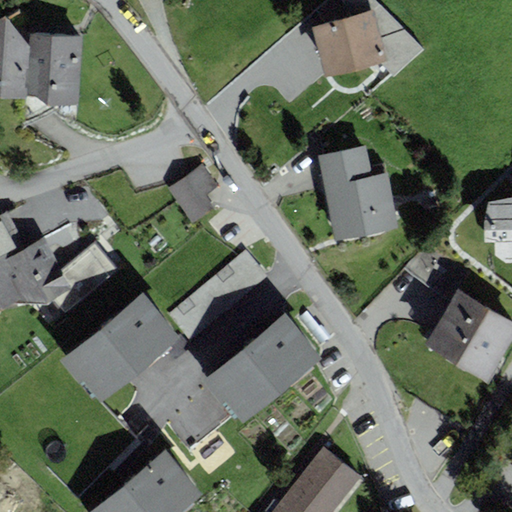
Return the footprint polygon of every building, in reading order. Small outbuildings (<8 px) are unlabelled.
[(374,11),(313,26),(326,77),(387,61),(374,11)] [(26,100),(27,96),(28,44),(4,17),(0,18),(0,98),(1,99),(26,100)] [(30,34),(28,44),(27,96),(36,96),(47,106),(79,105),(84,37),(30,34)] [(388,173),(371,177),(365,146),(318,156),(335,241),(399,228),(388,173)] [(203,163),(167,188),(192,223),(214,207),(206,196),(219,186),(203,163)] [(511,197),(490,202),(484,222),(485,243),(495,243),(495,256),(505,264),(511,263),(511,197)] [(0,270),(0,262),(28,247),(7,211),(0,215),(0,311),(16,302),(0,270)] [(0,262),(0,270),(16,302),(48,304),(54,301),(72,290),(61,270),(44,238),(28,247),(0,262)] [(119,271),(95,241),(61,270),(72,290),(54,301),(65,314),(119,271)] [(245,250),(169,314),(190,339),(266,275),(245,250)] [(488,383),(511,342),(511,322),(458,290),(425,345),(488,383)] [(143,295),(60,361),(80,385),(83,382),(102,405),(181,342),(143,295)] [(284,314),(202,383),(222,406),(226,403),(243,423),(321,357),(284,314)] [(323,447),(271,511),(333,511),(361,478),(323,447)] [(165,451),(89,511),(183,511),(202,496),(165,451)]
